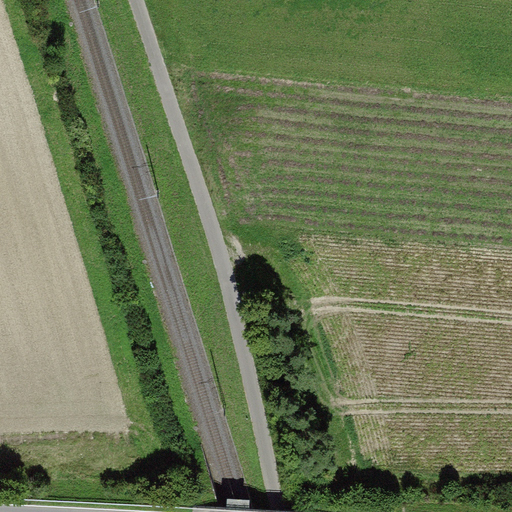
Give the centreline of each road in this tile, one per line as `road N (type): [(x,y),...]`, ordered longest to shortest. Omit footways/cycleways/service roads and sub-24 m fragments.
road 1 (unclassified): [(138,0),(211,223),(281,511)]
road 2 (track): [(217,247),(273,252),(297,274),(357,482),(511,494)]
